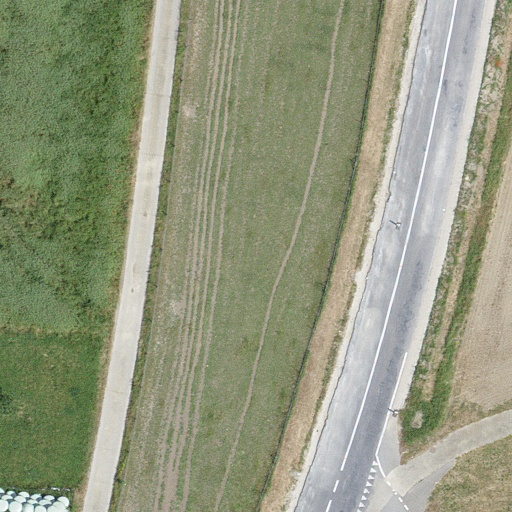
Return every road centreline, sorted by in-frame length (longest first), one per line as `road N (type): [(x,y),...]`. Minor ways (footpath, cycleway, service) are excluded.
road 1 (secondary): [(450,0),(426,137),(328,511)]
road 2 (unclassified): [(164,0),(124,344),(91,511)]
